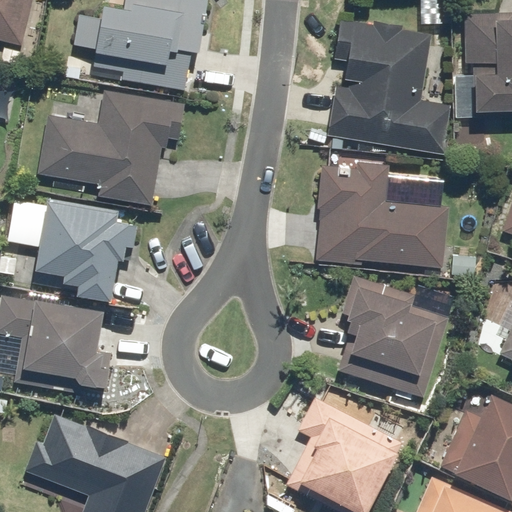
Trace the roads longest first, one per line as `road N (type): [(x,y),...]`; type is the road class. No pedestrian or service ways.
road 1 (residential): [(245,253),(184,316),(177,338),(185,371),(211,397),(254,393),(276,364),(270,325)]
road 2 (residential): [(245,253),(282,0)]
